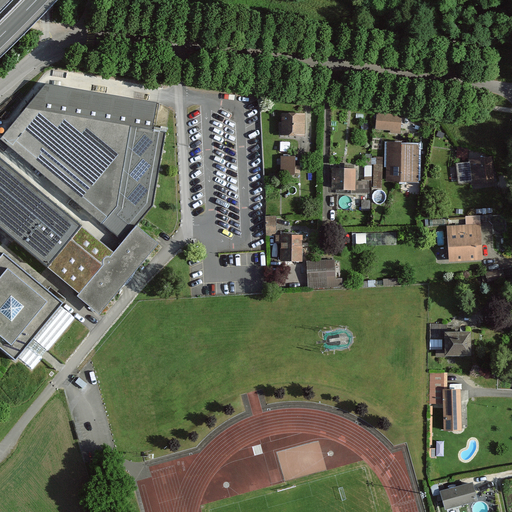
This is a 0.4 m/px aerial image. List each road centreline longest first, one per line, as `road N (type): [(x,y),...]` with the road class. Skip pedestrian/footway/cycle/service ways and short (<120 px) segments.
road 1 (residential): [(179,43),(185,235),(51,389)]
road 2 (residential): [(179,43),(511,90)]
road 3 (residential): [(0,90),(32,60),(83,36),(179,43)]
